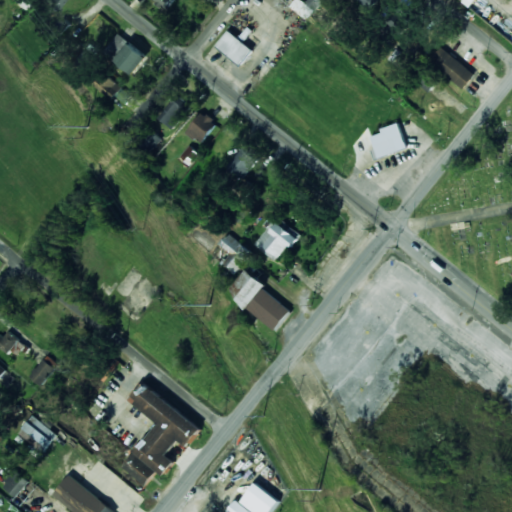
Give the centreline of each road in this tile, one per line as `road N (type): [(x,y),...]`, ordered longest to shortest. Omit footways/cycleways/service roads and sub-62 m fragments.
road 1 (tertiary): [(164,511),(511,82)]
road 2 (secondary): [(511,324),(113,0)]
road 3 (residential): [(229,431),(0,243)]
road 4 (residential): [(79,150),(104,107),(188,60),(236,0)]
